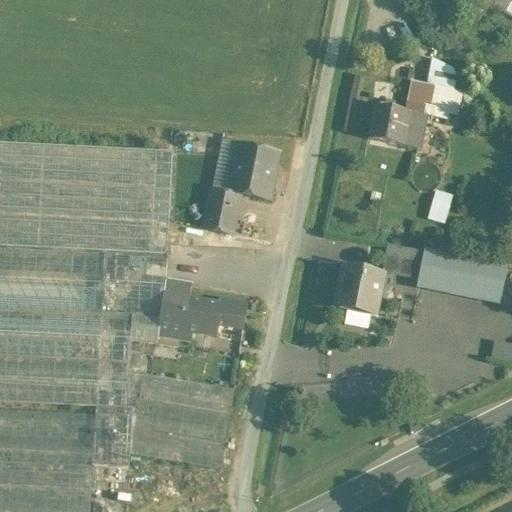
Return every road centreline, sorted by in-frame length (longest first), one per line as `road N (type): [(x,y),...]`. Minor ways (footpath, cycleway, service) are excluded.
road 1 (residential): [(239,511),(339,0)]
road 2 (secondary): [(319,511),(511,414)]
